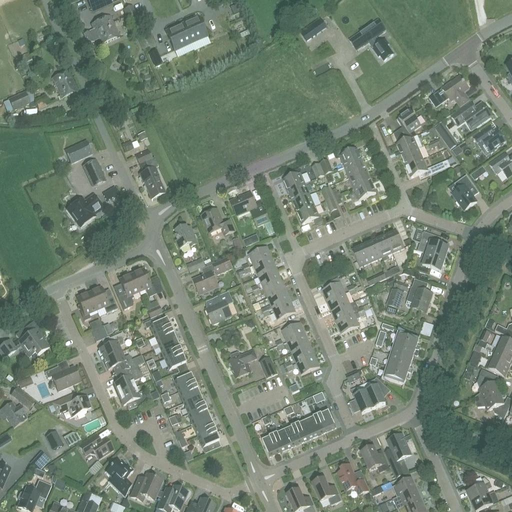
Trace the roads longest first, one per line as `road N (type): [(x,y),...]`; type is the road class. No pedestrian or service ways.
road 1 (residential): [(462,49),(349,127),(154,217)]
road 2 (residential): [(257,479),(224,493),(133,448),(54,287)]
road 3 (residential): [(154,217),(129,189),(44,0)]
road 4 (residential): [(230,412),(149,236)]
road 5 (residential): [(410,411),(474,232)]
